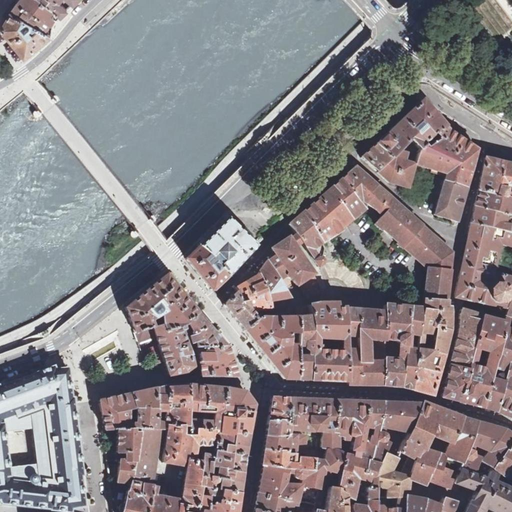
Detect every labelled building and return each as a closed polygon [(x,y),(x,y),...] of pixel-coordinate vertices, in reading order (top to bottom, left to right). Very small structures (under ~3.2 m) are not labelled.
[(53,9),(43,0),(19,0),(18,2),(44,21),(53,27),(56,21),(55,20),(52,15),(50,14),(53,9)] [(78,0),(43,0),(53,9),(61,16),(67,10),(58,2),(59,0),(69,0),(74,4),(78,0)] [(44,21),(18,2),(14,9),(11,13),(44,31),(45,30),(46,29),(46,27),(45,26),(45,25),(43,23),(44,21)] [(44,31),(11,13),(10,14),(1,29),(25,57),(26,57),(28,55),(36,48),(40,45),(51,35),(48,33),(44,31)] [(434,138),(446,127),(431,110),(422,100),(382,138),(376,144),(391,158),(396,153),(409,140),(418,150),(433,136),(434,138)] [(442,181),(465,189),(477,149),(461,139),(449,130),(446,127),(434,138),(433,136),(418,150),(413,165),(445,174),(442,181)] [(391,158),(376,144),(371,148),(361,158),(375,170),(376,172),(391,158)] [(391,158),(376,172),(387,182),(407,188),(409,179),(411,171),(411,172),(407,171),(409,163),(397,159),(398,156),(396,153),(391,158)] [(477,192),(511,199),(511,164),(484,158),(477,192)] [(375,210),(387,196),(356,168),(354,168),(339,181),(359,203),(362,200),(375,210)] [(359,203),(339,181),(332,186),(341,198),(338,200),(349,219),(351,221),(364,208),(359,203)] [(442,181),(433,215),(456,222),(465,189),(442,181)] [(341,198),(332,186),(301,213),(321,243),(339,232),(343,228),(341,227),(349,219),(338,200),(341,198)] [(511,211),(511,199),(477,192),(474,207),(511,216),(511,211)] [(375,210),(376,211),(389,197),(387,196),(375,210)] [(382,229),(383,231),(388,223),(390,225),(403,210),(393,201),(389,197),(376,211),(381,216),(384,218),(379,223),(384,227),(382,229)] [(461,299),(506,308),(511,290),(511,277),(494,273),(501,244),(511,247),(511,216),(474,207),(454,298),(461,299)] [(402,247),(406,250),(409,241),(413,242),(420,225),(410,216),(403,210),(390,225),(388,223),(383,231),(396,242),(398,239),(404,244),(402,247)] [(316,247),(321,243),(301,213),(288,224),(295,234),(301,243),(308,254),(309,254),(310,256),(310,257),(317,268),(318,268),(322,264),(323,263),(323,261),(323,260),(322,258),(316,247)] [(197,246),(226,276),(255,245),(226,217),(197,246)] [(427,269),(423,300),(446,300),(451,253),(429,233),(420,225),(413,242),(411,247),(420,250),(430,252),(425,267),(427,269)] [(298,245),(301,243),(295,234),(292,237),(288,240),(295,247),(298,245)] [(298,252),(295,247),(288,240),(287,238),(271,249),(275,255),(271,258),(276,266),(298,252)] [(415,258),(425,267),(430,252),(420,250),(411,247),(413,242),(409,241),(406,250),(415,258)] [(197,246),(185,259),(210,290),(212,290),(226,276),(197,246)] [(296,281),(298,284),(313,274),(298,252),(276,266),(271,258),(267,261),(278,280),(285,275),(286,276),(286,277),(287,278),(288,278),(289,279),(290,278),(292,281),(293,281),(294,283),(296,281)] [(278,280),(267,261),(259,270),(258,272),(257,274),(257,275),(268,301),(289,298),(285,293),(278,280)] [(186,324),(197,313),(166,274),(125,308),(134,333),(152,326),(151,320),(161,314),(163,324),(165,330),(177,328),(186,324)] [(319,285),(313,274),(298,284),(302,291),(319,285)] [(236,292),(223,303),(223,306),(233,318),(244,331),(257,320),(255,317),(269,312),(270,308),(271,307),(268,301),(257,275),(253,278),(234,288),(236,292)] [(325,295),(319,285),(302,291),(306,297),(306,299),(325,295)] [(422,305),(422,309),(421,309),(411,389),(422,392),(432,395),(443,349),(449,330),(449,312),(448,308),(445,307),(446,300),(423,300),(423,305),(422,305)] [(310,316),(311,326),(310,380),(312,380),(346,381),(346,350),(346,336),(344,308),(337,308),(337,303),(317,304),(307,305),(310,316)] [(296,307),(298,317),(310,316),(307,305),(296,307)] [(405,345),(410,308),(391,306),(383,306),(383,310),(383,339),(396,340),(396,342),(397,342),(398,344),(398,345),(405,345)] [(351,384),(382,385),(383,361),(369,361),(368,356),(368,340),(383,341),(383,339),(383,310),(344,308),(346,336),(356,336),(357,349),(346,350),(346,381),(346,384),(351,384)] [(401,387),(411,389),(421,309),(410,308),(405,345),(403,361),(399,387),(401,387)] [(448,364),(466,369),(481,315),(460,309),(458,315),(457,331),(448,364)] [(283,379),(296,379),(297,356),(297,347),(297,345),(288,345),(289,333),(297,333),(298,317),(269,317),(269,312),(255,317),(257,320),(244,331),(283,379)] [(195,348),(224,346),(197,313),(186,324),(191,335),(188,336),(190,344),(193,343),(195,348)] [(481,315),(466,369),(448,364),(440,397),(460,402),(483,408),(505,328),(507,319),(502,318),(502,320),(481,315)] [(307,380),(310,380),(311,326),(310,316),(298,317),(297,333),(297,345),(297,347),(303,347),(307,351),(307,356),(297,356),(296,379),(307,380)] [(191,335),(186,324),(177,328),(165,330),(163,324),(154,327),(153,326),(152,326),(134,333),(138,342),(151,338),(164,378),(184,372),(193,366),(189,352),(184,337),(188,336),(191,335)] [(505,415),(510,418),(511,412),(511,330),(505,328),(483,408),(491,410),(495,411),(505,415)] [(200,376),(236,377),(226,345),(224,346),(195,348),(197,354),(200,376)] [(399,387),(403,361),(398,361),(383,359),(383,361),(382,385),(392,386),(399,387)] [(0,386),(0,504),(1,504),(13,504),(15,505),(24,506),(50,509),(50,510),(70,511),(71,508),(84,506),(81,476),(82,476),(74,406),(73,397),(71,397),(68,367),(55,369),(54,366),(34,373),(34,374),(0,386)] [(166,423),(166,426),(184,426),(184,428),(199,429),(201,429),(201,420),(188,420),(188,412),(188,385),(167,386),(156,388),(156,412),(167,413),(166,423)] [(196,412),(201,413),(201,420),(201,429),(219,431),(221,417),(221,414),(225,388),(193,385),(196,412)] [(166,426),(166,423),(155,422),(156,412),(156,388),(99,400),(104,427),(102,430),(103,432),(116,430),(140,430),(158,430),(165,430),(166,426)] [(235,410),(251,412),(253,405),(244,392),(225,388),(221,414),(233,415),(235,410)] [(286,405),(286,398),(283,398),(270,398),(270,401),(268,417),(267,417),(267,422),(286,419),(287,406),(286,405)] [(319,447),(325,449),(337,452),(336,436),(336,431),(330,431),(335,400),(307,399),(287,398),(287,399),(286,398),(286,405),(287,406),(286,419),(286,430),(306,431),(320,432),(319,447)] [(350,455),(358,457),(362,437),(363,427),(366,402),(360,401),(338,401),(335,400),(330,431),(336,431),(336,436),(341,436),(355,438),(354,441),(351,440),(349,449),(351,449),(350,455)] [(362,437),(358,457),(368,460),(374,443),(382,402),(379,402),(372,402),(368,402),(366,402),(363,427),(366,427),(366,429),(366,431),(368,431),(368,433),(371,434),(371,437),(369,437),(368,439),(362,437)] [(368,462),(378,465),(383,454),(386,446),(387,443),(383,441),(384,439),(385,433),(384,432),(385,429),(385,428),(391,429),(397,403),(395,403),(382,402),(374,443),(368,460),(368,462)] [(458,470),(460,463),(462,459),(463,452),(466,448),(477,422),(471,421),(453,415),(453,414),(421,403),(419,402),(419,404),(406,432),(402,442),(401,442),(397,450),(397,452),(408,457),(400,476),(408,479),(425,485),(426,481),(437,484),(442,470),(452,473),(457,476),(459,470),(458,470)] [(391,429),(406,432),(419,404),(399,403),(397,403),(391,429)] [(219,431),(247,436),(251,412),(235,410),(233,415),(233,418),(221,417),(219,431)] [(286,419),(267,422),(264,436),(286,435),(286,430),(286,419)] [(462,459),(460,463),(458,470),(459,470),(481,478),(483,471),(487,473),(489,470),(511,439),(511,435),(503,429),(495,427),(477,422),(466,448),(463,452),(462,459)] [(184,426),(166,426),(165,430),(161,463),(186,467),(180,501),(154,496),(155,487),(150,486),(145,511),(195,511),(199,497),(195,496),(197,487),(200,467),(201,462),(194,461),(196,446),(199,429),(184,428),(184,426)] [(214,451),(244,456),(247,437),(247,436),(219,431),(201,429),(199,429),(196,446),(215,445),(214,451)] [(140,430),(116,430),(116,461),(118,461),(116,483),(130,485),(130,483),(131,482),(140,430)] [(140,430),(131,482),(150,486),(158,430),(140,430)] [(286,435),(264,436),(264,438),(265,438),(264,443),(263,442),(262,450),(284,451),(284,453),(292,454),(301,455),(302,451),(303,437),(286,435)] [(502,476),(511,482),(511,481),(511,439),(489,470),(494,472),(496,473),(500,468),(504,470),(502,476)] [(383,454),(394,459),(397,452),(397,450),(386,446),(383,454)] [(280,468),(262,465),(262,468),(261,468),(257,493),(278,499),(295,502),(295,496),(306,498),(316,500),(318,492),(320,492),(320,490),(319,489),(322,480),(330,482),(333,472),(339,473),(344,454),(337,452),(325,449),(323,461),(313,460),(312,471),(280,468)] [(284,451),(262,450),(260,465),(262,465),(280,468),(312,471),(313,460),(296,458),(295,464),(290,463),(292,454),(284,453),(284,451)] [(211,468),(241,473),(244,456),(214,451),(213,456),(211,468)] [(372,511),(373,505),(375,480),(375,474),(378,465),(368,462),(368,460),(358,457),(350,455),(344,454),(339,473),(336,488),(337,491),(343,495),(343,497),(352,500),(356,478),(370,481),(370,485),(368,485),(367,487),(365,487),(365,500),(366,500),(366,506),(350,504),(348,511),(372,511)] [(386,487),(386,497),(407,498),(407,496),(408,479),(400,476),(389,472),(394,459),(383,454),(378,465),(375,474),(375,480),(381,481),(380,487),(386,487)] [(201,462),(200,467),(211,468),(213,456),(202,455),(201,462)] [(204,488),(238,493),(241,473),(211,468),(200,467),(197,487),(201,487),(204,488)] [(442,470),(437,484),(447,487),(452,473),(442,470)] [(471,497),(468,503),(482,510),(483,507),(494,511),(511,511),(511,488),(510,490),(496,483),(499,479),(492,474),(494,472),(489,470),(487,473),(485,480),(481,478),(459,470),(457,476),(455,483),(474,491),(471,497)] [(130,483),(130,485),(127,492),(110,491),(112,511),(145,511),(150,486),(131,482),(130,483)] [(343,511),(343,497),(343,495),(337,491),(336,488),(328,487),(327,493),(320,492),(318,492),(316,500),(315,505),(314,509),(312,509),(311,511),(343,511)] [(235,511),(238,493),(204,488),(203,497),(209,498),(210,497),(218,498),(217,505),(216,504),(215,504),(213,505),(212,505),(212,506),(208,505),(207,511),(235,511)] [(257,493),(254,509),(269,511),(270,511),(277,511),(278,511),(284,511),(286,511),(287,511),(288,511),(311,511),(312,509),(314,509),(315,505),(295,502),(278,499),(257,493)] [(420,511),(424,501),(411,498),(407,496),(407,498),(386,497),(386,498),(396,498),(395,509),(392,509),(391,511),(420,511)] [(203,497),(199,497),(195,511),(207,511),(208,505),(209,498),(203,497)] [(450,511),(454,503),(441,499),(438,504),(424,501),(420,511),(450,511)] [(480,511),(482,510),(468,503),(463,511),(480,511)]
